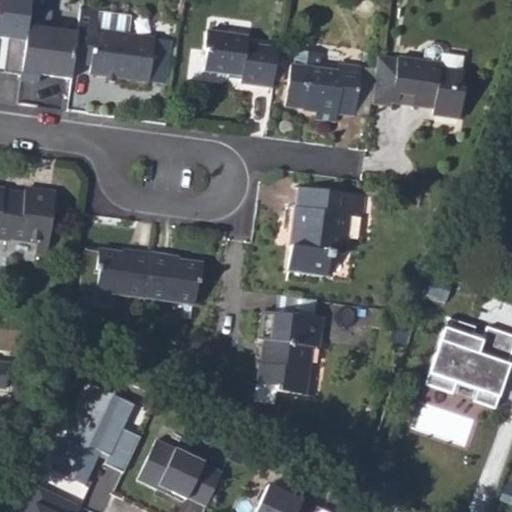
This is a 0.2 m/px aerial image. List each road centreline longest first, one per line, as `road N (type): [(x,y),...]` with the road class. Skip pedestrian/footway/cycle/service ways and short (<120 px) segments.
road 1 (residential): [(104,145),(213,160),(230,184),(218,210),(170,207),(124,199),(110,170)]
road 2 (unknown): [(230,184),(368,171)]
